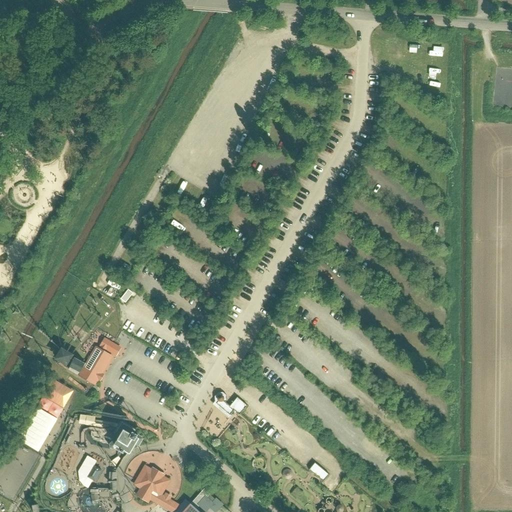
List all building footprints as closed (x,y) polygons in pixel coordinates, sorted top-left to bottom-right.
[(194,114),(207,122),(222,97),(208,89),(194,114)] [(86,340),(78,354),(76,353),(65,345),(57,357),(55,360),(68,369),(88,381),(106,351),(86,340)] [(41,408),(58,418),(74,391),(57,381),(41,408)] [(241,413),(247,406),(237,398),(231,406),(224,401),(225,398),(226,393),(223,391),(217,392),(215,397),(216,402),(214,404),(230,417),(235,412),(239,415),(241,413)] [(22,441),(40,451),(58,418),(41,408),(22,441)] [(84,414),(83,422),(119,426),(120,418),(84,414)] [(77,479),(92,487),(95,480),(99,482),(106,470),(97,465),(100,460),(90,455),(77,479)] [(146,465),(141,461),(130,479),(137,483),(132,492),(138,496),(146,501),(148,497),(158,503),(171,510),(176,501),(164,494),(158,490),(167,477),(160,473),(163,469),(156,465),(149,461),(146,465)] [(325,479),(330,473),(319,464),(314,469),(325,479)]
